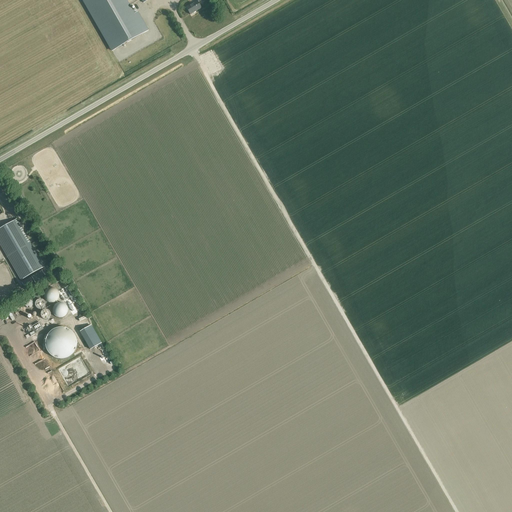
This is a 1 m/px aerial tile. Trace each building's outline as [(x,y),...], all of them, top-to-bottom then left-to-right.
[(137,12),(133,14),(125,0),(82,0),(112,51),(147,31),(137,12)] [(197,2),(201,0),(197,0),(197,1),(186,7),(190,14),(201,8),(197,2)] [(0,245),(20,280),(44,267),(16,220),(0,229),(0,245)] [(36,286),(47,280),(42,271),(21,282),(24,287),(34,282),(36,286)] [(51,287),(50,287),(48,288),(47,288),(46,289),(45,290),(44,291),(44,293),(43,294),(43,295),(43,297),(44,298),(44,299),(45,300),(46,301),(47,302),(48,303),(50,303),(51,303),(53,303),(54,303),(55,302),(56,301),(57,300),(58,299),(59,298),(59,297),(59,295),(59,294),(59,293),(58,291),(57,290),(56,289),(55,288),(54,288),(53,287),(51,287)] [(40,300),(39,300),(37,301),(36,301),(36,302),(35,304),(35,305),(35,306),(36,307),(36,308),(37,309),(39,310),(40,310),(41,310),(42,309),(43,308),(44,307),(44,306),(45,305),(44,304),(44,302),(43,301),(42,301),(41,300),(40,300)] [(108,301),(88,313),(121,362),(131,356),(120,340),(129,334),(108,301)] [(60,303),(59,303),(58,303),(56,304),(55,305),(54,306),(54,307),(53,308),(53,309),(53,310),(53,312),(53,313),(54,314),(54,315),(55,316),(56,317),(58,318),(59,318),(60,318),(61,318),(63,318),(64,317),(65,316),(66,315),(67,314),(67,313),(68,312),(68,310),(68,309),(67,308),(67,307),(66,306),(65,305),(64,304),(63,303),(61,303),(60,303)] [(46,310),(44,310),(43,311),(42,312),(41,313),(41,314),(41,315),(41,316),(41,317),(42,318),(43,319),(44,320),(46,320),(47,320),(48,319),(49,318),(50,317),(50,316),(50,315),(50,314),(50,313),(49,312),(48,311),(47,310),(46,310)] [(79,323),(72,321),(66,323),(60,327),(56,332),(55,339),(56,346),(60,351),(66,355),(72,356),(79,355),(85,351),(88,346),(90,339),(88,332),(85,327),(79,323)] [(43,329),(39,322),(33,326),(37,333),(43,329)] [(26,328),(31,336),(36,334),(31,325),(26,328)] [(52,388),(56,392),(61,387),(56,383),(52,388)]
